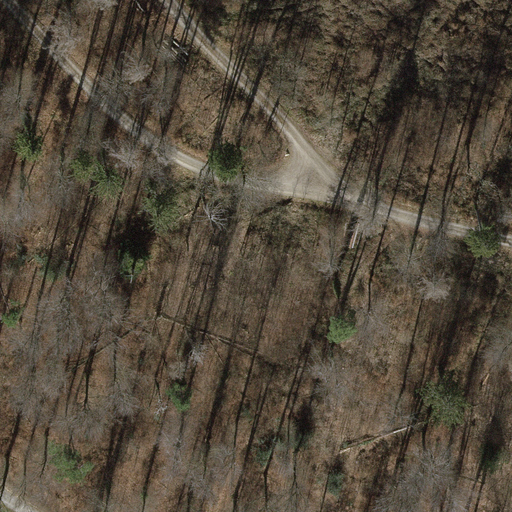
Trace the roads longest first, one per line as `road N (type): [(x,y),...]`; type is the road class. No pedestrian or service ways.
road 1 (track): [(305,178),(265,186),(207,174),(131,119),(11,0)]
road 2 (track): [(174,0),(282,119),(301,148),(305,178)]
road 3 (track): [(511,238),(305,178)]
